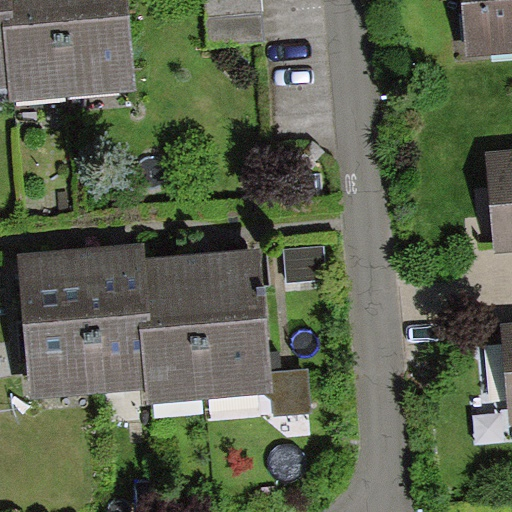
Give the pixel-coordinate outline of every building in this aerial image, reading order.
[(21,0),(0,0),(0,79),(27,77),(21,0)] [(29,91),(144,82),(137,0),(21,0),(27,77),(29,91)] [(213,0),(215,42),(272,39),(269,0),(213,0)] [(511,0),(463,0),(469,63),(511,59),(511,0)] [(511,253),(511,154),(490,157),(497,255),(511,253)] [(158,258),(157,244),(41,253),(52,389),(167,381),(158,258)] [(168,395),(284,386),(273,249),(158,258),(167,381),(168,395)] [(231,422),(320,415),(317,383),(228,390),(231,422)]
